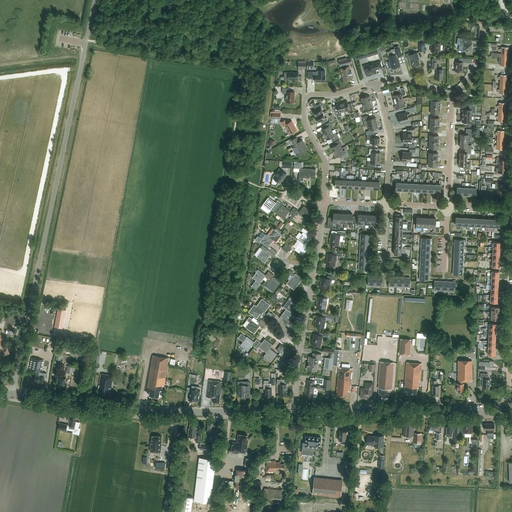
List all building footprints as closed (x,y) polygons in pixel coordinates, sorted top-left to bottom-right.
[(432,38),(429,38),(427,38),(426,45),(431,45),(431,52),(438,52),(438,51),(441,51),(441,44),(438,44),(438,43),(432,42),(432,38)] [(459,50),(463,51),(471,52),(472,43),(466,42),(466,39),(462,38),(458,38),(457,44),(460,45),(459,50)] [(402,55),(400,47),(391,50),(391,52),(387,53),(388,56),(388,57),(391,68),(400,66),(397,57),(402,55)] [(502,47),(502,49),(499,49),(499,51),(501,51),(501,56),(507,57),(508,47),(502,47)] [(412,54),(412,52),(406,54),(407,59),(409,59),(410,61),(409,62),(411,67),(419,64),(418,60),(419,59),(417,53),(412,54)] [(507,57),(501,56),(499,56),(499,63),(501,63),(501,66),(507,66),(507,57)] [(351,58),(339,61),(340,67),(352,63),(351,58)] [(463,62),(466,63),(466,59),(459,58),(459,62),(456,62),(456,72),(462,72),(463,62)] [(379,62),(368,66),(367,64),(363,66),(364,70),(366,70),(367,75),(375,73),(374,69),(381,67),(379,62)] [(351,75),(352,74),(349,66),(340,69),(344,81),(352,79),(351,75)] [(325,82),(325,75),(325,71),(318,70),(318,72),(308,72),(308,79),(315,79),(315,82),(325,82)] [(498,79),(500,79),(500,84),(506,85),(507,75),(500,75),(500,77),(498,77),(498,79)] [(506,94),(506,85),(500,84),(500,85),(499,90),(497,90),(497,91),(499,92),(499,94),(506,94)] [(392,95),(394,101),(403,98),(402,96),(405,95),(406,93),(405,89),(403,88),(394,90),(395,94),(392,95)] [(289,89),(282,89),(282,94),(286,94),(286,102),(294,103),(294,92),(289,92),(289,89)] [(361,98),(362,104),(371,101),(369,96),(361,98)] [(403,98),(394,101),(395,106),(397,106),(397,109),(406,107),(406,104),(404,104),(403,98)] [(347,101),(341,103),(344,112),(347,111),(348,113),(350,112),(350,111),(353,110),(351,103),(348,104),(347,101)] [(371,101),(362,104),(363,107),(360,107),(362,114),(369,112),(368,108),(372,107),(371,101)] [(344,112),(341,103),(336,105),(338,113),(344,112)] [(499,103),(499,106),(497,106),(496,108),(499,108),(498,112),(505,113),(505,103),(499,103)] [(322,113),(323,112),(320,107),(321,106),(320,104),(313,107),(315,110),(313,111),(312,111),(316,117),(319,115),(322,113)] [(462,116),(471,116),(471,113),(475,113),(475,110),(475,107),(469,107),(469,110),(462,110),(462,116)] [(272,119),(281,119),(281,112),(273,111),(272,119)] [(398,115),(399,120),(408,117),(407,115),(410,114),(409,112),(407,112),(406,112),(398,115)] [(498,112),(498,117),(496,116),(496,118),(498,118),(498,122),(504,122),(505,113),(498,112)] [(316,117),(315,118),(314,118),(317,123),(318,123),(320,122),(321,124),(328,121),(326,118),(325,118),(322,113),(319,115),(316,117)] [(368,125),(377,123),(375,118),(369,119),(368,115),(362,117),(364,123),(367,122),(368,125)] [(475,126),(475,123),(475,120),(471,120),(471,116),(462,116),(462,122),(468,122),(468,126),(475,126)] [(297,130),(292,121),(287,124),(285,120),(281,123),(283,126),(284,126),(289,135),(297,130)] [(321,131),(324,136),(332,131),(330,128),(332,127),(329,122),(322,126),(324,129),(321,131)] [(366,135),(373,134),(372,130),(378,128),(377,123),(368,125),(369,131),(366,132),(366,135)] [(403,138),(412,138),(412,131),(415,130),(414,127),(407,128),(407,132),(409,131),(409,133),(402,133),(403,138)] [(460,141),(468,141),(468,137),(472,138),(472,129),(466,129),(466,132),(466,135),(460,134),(460,141)] [(332,131),(324,136),(326,141),(330,138),(332,142),(339,138),(338,134),(336,135),(335,133),(333,134),(332,131)] [(497,131),(497,132),(495,132),(495,135),(497,135),(497,140),(503,140),(504,131),(497,131)] [(373,134),(366,135),(367,140),(370,140),(370,143),(376,144),(376,145),(379,145),(380,138),(373,138),(373,134)] [(291,141),(294,147),(292,148),(297,156),(301,153),(307,150),(302,140),(299,142),(296,138),(291,141)] [(330,148),(333,153),(341,149),(340,146),(342,145),(340,143),(341,142),(339,139),(332,144),(333,146),(330,148)] [(503,150),(503,140),(497,140),(497,145),(495,145),(495,147),(497,147),(496,150),(503,150)] [(465,148),(465,150),(471,151),(471,149),(471,145),(468,145),(468,141),(460,141),(460,147),(465,148)] [(341,149),(333,153),(336,158),(339,157),(340,159),(347,155),(345,150),(343,151),(341,149)] [(371,158),(380,158),(380,153),(377,152),(377,149),(369,149),(369,154),(371,154),(371,158)] [(471,154),(471,153),(473,153),(473,151),(471,151),(465,150),(465,153),(459,153),(459,160),(467,160),(467,154),(471,154)] [(411,158),(402,157),(401,162),(408,163),(408,166),(416,167),(417,163),(411,163),(411,158)] [(499,164),(498,166),(506,166),(506,160),(500,159),(500,158),(497,157),(496,164),(499,164)] [(380,158),(371,158),(370,161),(368,161),(367,166),(375,167),(375,164),(379,164),(380,158)] [(467,160),(459,160),(459,166),(464,166),(464,169),(471,169),(471,164),(467,164),(467,160)] [(506,166),(498,166),(498,168),(496,168),(496,174),(499,175),(499,173),(506,173),(506,166)] [(273,178),(272,185),(276,186),(278,182),(279,183),(286,174),(279,169),(273,178)] [(309,177),(315,177),(315,170),(299,169),(299,181),(303,181),(303,178),(309,178),(309,177)] [(335,180),(335,187),(341,188),(341,180),(343,180),(343,175),(340,175),(340,180),(335,180)] [(348,180),(347,188),(354,188),(354,181),(355,181),(355,176),(353,176),(353,175),(349,175),(349,176),(349,180),(348,180)] [(348,180),(349,180),(349,176),(347,176),(347,180),(343,180),(341,180),(341,188),(347,188),(348,180)] [(360,181),(362,181),(362,177),(362,176),(359,176),(359,181),(355,181),(354,181),(354,188),(360,189),(360,181)] [(402,183),(403,183),(403,179),(401,178),(401,183),(396,183),(395,190),(402,191),(402,183)] [(407,183),(403,183),(402,183),(402,191),(408,191),(408,183),(410,183),(410,179),(407,179),(407,183)] [(415,184),(416,184),(416,179),(415,179),(414,179),(414,184),(410,183),(408,183),(408,191),(414,191),(415,184)] [(420,184),(416,184),(415,184),(414,191),(421,192),(421,184),(422,184),(422,179),(420,179),(420,184)] [(433,185),(429,185),(428,184),(427,192),(434,192),(434,185),(435,185),(435,180),(433,180),(433,185)] [(497,189),(497,191),(505,191),(505,184),(499,184),(499,182),(495,182),(495,189),(497,189)] [(463,188),(465,188),(465,183),(462,183),(462,188),(457,187),(457,195),(463,195),(463,188)] [(469,188),(465,188),(463,188),(463,195),(469,196),(470,188),(471,188),(471,184),(469,183),(469,188)] [(504,198),(505,191),(497,191),(497,193),(495,193),(494,199),(498,199),(498,198),(504,198)] [(276,208),(280,202),(277,200),(275,203),(268,197),(262,205),(270,211),(274,206),(276,208)] [(278,210),(276,213),(283,219),(290,211),(282,205),(283,204),(280,202),(276,208),(278,210)] [(298,214),(306,220),(312,212),(304,206),(299,212),(296,210),(292,215),(291,217),(290,218),(289,219),(292,221),(296,215),(296,216),(298,214)] [(355,224),(355,217),(352,217),(352,214),(346,214),(345,223),(346,223),(350,224),(350,228),(352,228),(353,224),(355,224)] [(358,217),(355,217),(355,224),(358,224),(362,224),(362,228),(365,229),(365,224),(364,224),(364,215),(358,215),(358,217)] [(436,218),(429,218),(429,227),(430,227),(433,228),(433,232),(439,232),(440,228),(435,227),(436,218)] [(273,229),(282,235),(283,233),(275,226),(273,229)] [(297,240),(300,242),(305,245),(311,238),(307,235),(309,232),(303,228),(301,231),(303,232),(297,240)] [(273,229),(268,236),(273,240),(276,242),(282,235),(273,229)] [(340,236),(345,236),(346,233),(337,231),(337,235),(331,234),(329,245),(338,246),(340,236)] [(266,234),(262,239),(258,236),(255,239),(260,243),(261,242),(268,248),(273,240),(268,236),(266,234)] [(300,242),(294,249),(302,256),(308,248),(305,245),(300,242)] [(270,250),(263,245),(261,248),(262,249),(256,256),(264,263),(270,255),(267,253),(270,250)] [(493,254),(500,255),(500,248),(493,248),(493,247),(489,247),(489,249),(493,249),(493,253),(493,254)] [(337,256),(341,257),(342,253),(333,252),(333,255),(327,254),(325,265),(335,266),(337,256)] [(493,256),(492,260),(492,261),(499,261),(500,255),(493,254),(493,253),(489,253),(489,255),(493,256)] [(492,261),(492,260),(488,259),(488,262),(492,262),(492,267),(499,267),(499,261),(492,261)] [(264,277),(265,276),(258,270),(252,278),(256,280),(252,286),(257,290),(261,284),(260,283),(264,277)] [(265,280),(266,281),(263,285),(273,292),(280,282),(273,276),(274,275),(271,273),(267,279),(265,280)] [(300,282),(302,279),(296,273),(295,274),(293,277),(292,276),(286,284),(294,290),(300,282)] [(331,279),(336,280),(336,277),(327,276),(327,279),(321,278),(319,289),(329,290),(331,279)] [(492,279),(491,283),(491,284),(498,284),(498,278),(492,277),(492,276),(488,276),(487,278),(492,279)] [(491,290),(498,290),(498,284),(491,284),(491,283),(487,282),(487,285),(491,285),(491,289),(491,290)] [(491,291),(491,295),(491,296),(497,297),(498,290),(491,290),(491,289),(487,289),(487,291),(491,291)] [(327,298),(332,299),(333,296),(324,294),(323,297),(318,296),(316,307),(326,309),(327,298)] [(288,299),(289,300),(283,307),(288,311),(292,314),(298,307),(294,303),(296,301),(290,297),(288,299)] [(262,311),(264,312),(270,305),(262,298),(256,306),(262,310),(262,311)] [(248,312),(259,320),(262,317),(261,316),(262,314),(261,313),(262,311),(262,310),(256,306),(254,304),(248,312)] [(58,309),(54,327),(63,329),(66,310),(58,309)] [(288,311),(283,319),(287,323),(286,325),(288,327),(287,329),(290,331),(294,326),(291,324),(297,317),(292,314),(288,311)] [(491,313),(491,312),(487,312),(487,314),(491,314),(491,319),(499,320),(499,313),(491,313)] [(330,318),(334,319),(334,315),(331,315),(322,313),(322,316),(316,315),(314,327),(324,328),(326,317),(330,318)] [(259,321),(254,317),(252,319),(249,316),(243,325),(245,327),(254,334),(260,326),(263,328),(265,326),(259,321)] [(489,331),(489,335),(489,336),(496,336),(496,330),(489,330),(489,329),(485,328),(485,331),(489,331)] [(323,336),(327,337),(328,333),(319,332),(318,335),(313,334),(311,345),(321,347),(323,336)] [(252,345),(255,347),(259,341),(256,339),(254,342),(247,337),(246,337),(242,334),(238,338),(243,341),(240,345),(248,351),(252,345)] [(488,342),(495,343),(496,336),(489,336),(489,335),(485,335),(485,337),(489,337),(488,341),(488,342)] [(411,339),(400,338),(399,354),(410,355),(411,339)] [(259,347),(266,352),(266,353),(269,348),(272,345),(265,339),(261,343),(259,341),(255,347),(254,349),(256,350),(259,347)] [(488,344),(488,347),(488,349),(495,349),(495,343),(488,342),(488,341),(484,341),(484,343),(488,344)] [(285,348),(283,346),(279,352),(281,354),(278,359),(285,364),(291,356),(284,350),(285,348)] [(488,349),(488,347),(484,347),(484,350),(488,350),(488,355),(495,355),(495,349),(488,349)] [(266,353),(266,352),(263,356),(271,362),(277,354),(269,348),(266,353)] [(340,366),(341,350),(335,350),(333,365),(340,366)] [(319,360),(320,360),(321,355),(313,353),(313,357),(309,357),(307,370),(317,371),(319,360)] [(169,358),(152,355),(146,391),(150,392),(149,396),(159,398),(160,390),(161,391),(162,386),(164,386),(169,358)] [(332,370),(333,358),(325,357),(324,369),(332,370)] [(34,382),(43,383),(44,377),(39,376),(39,373),(41,373),(43,360),(32,358),(29,371),(36,372),(35,375),(34,382)] [(463,380),(472,380),(472,360),(458,360),(458,380),(459,380),(459,383),(457,383),(457,391),(464,391),(464,383),(463,383),(463,380)] [(378,388),(379,388),(378,393),(380,393),(379,399),(389,400),(389,394),(388,394),(388,389),(392,389),(393,362),(379,361),(378,388)] [(418,382),(420,382),(421,363),(407,362),(404,391),(407,391),(407,393),(416,394),(416,387),(418,388),(418,382)] [(336,367),(335,374),(338,374),(336,394),(339,394),(339,396),(346,397),(347,392),(349,392),(350,386),(351,386),(353,368),(336,367)] [(66,377),(66,373),(62,372),(62,376),(58,376),(57,380),(59,380),(58,386),(64,387),(66,377)] [(489,387),(490,379),(488,379),(488,374),(481,373),(480,379),(482,379),(482,387),(489,387)] [(111,388),(113,376),(101,374),(98,390),(102,391),(101,392),(106,393),(107,392),(110,392),(111,388)] [(313,388),(329,390),(330,390),(331,380),(316,378),(316,381),(307,380),(306,387),(305,387),(304,395),(306,395),(306,397),(311,398),(311,396),(312,396),(313,388)] [(286,395),(286,379),(277,379),(277,384),(279,384),(280,396),(286,395)] [(220,396),(221,396),(222,382),(209,380),(207,397),(213,398),(212,402),(219,402),(220,396)] [(250,397),(249,385),(249,381),(238,382),(238,395),(242,395),(242,397),(250,397)] [(371,397),(373,383),(365,382),(365,388),(361,388),(360,397),(361,397),(361,398),(364,398),(365,397),(371,397)] [(272,396),(271,388),(270,388),(270,383),(263,384),(264,388),(265,388),(265,396),(272,396)] [(190,400),(198,402),(200,390),(191,388),(190,400)] [(69,425),(69,427),(73,428),(73,426),(75,426),(77,416),(70,415),(70,417),(69,417),(68,422),(69,422),(69,425)] [(472,436),(472,426),(473,426),(474,420),(464,420),(464,425),(464,437),(472,438),(472,436)] [(403,437),(413,437),(414,424),(412,423),(412,421),(407,421),(407,423),(404,423),(403,437)] [(436,439),(441,440),(441,430),(440,430),(440,421),(429,421),(429,430),(437,430),(436,439)] [(214,439),(220,439),(221,426),(213,425),(213,423),(208,422),(208,430),(207,430),(206,433),(209,433),(209,438),(212,438),(212,434),(215,434),(214,439)] [(446,427),(446,436),(452,437),(452,433),(454,433),(454,443),(459,443),(460,423),(455,422),(455,426),(452,426),(453,422),(448,422),(447,427),(446,427)] [(201,434),(197,434),(198,428),(196,428),(196,423),(190,423),(190,429),(189,429),(188,437),(196,438),(196,442),(201,443),(201,434)] [(493,439),(493,430),(494,430),(494,423),(485,424),(485,430),(487,430),(487,434),(489,439),(493,439)] [(347,447),(351,448),(352,439),(348,439),(346,439),(346,431),(339,431),(339,440),(346,441),(348,441),(347,447)] [(231,452),(238,453),(239,450),(247,451),(248,441),(247,441),(248,435),(238,434),(237,442),(233,442),(231,452)] [(376,446),(383,447),(384,435),(377,435),(377,436),(367,436),(367,445),(376,445),(376,446)] [(152,441),(151,441),(150,451),(161,452),(162,436),(152,436),(152,441)] [(303,442),(302,453),(312,455),(313,447),(320,448),(321,437),(306,436),(305,443),(303,442)] [(210,503),(213,483),(216,460),(199,457),(196,482),(193,501),(210,503)] [(284,469),(284,464),(280,464),(280,462),(276,462),(276,461),(267,461),(267,465),(266,465),(266,473),(276,473),(276,469),(284,469)] [(235,469),(234,487),(247,488),(248,470),(235,469)] [(312,494),(341,497),(342,480),(314,477),(312,494)] [(282,490),(264,488),(263,499),(281,501),(282,490)]
